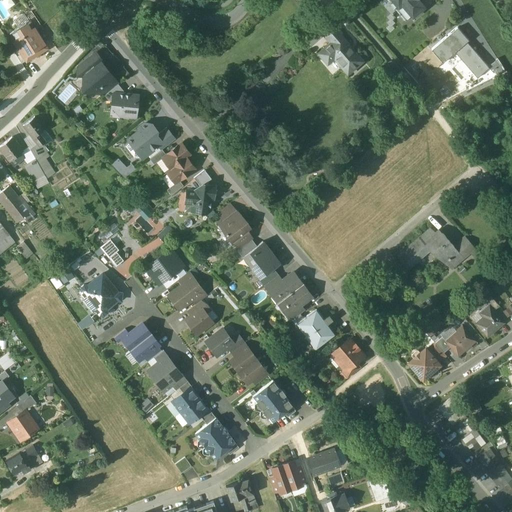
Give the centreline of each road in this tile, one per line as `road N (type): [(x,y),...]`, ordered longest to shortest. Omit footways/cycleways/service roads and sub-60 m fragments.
road 1 (residential): [(100,22),(331,293)]
road 2 (residential): [(479,169),(331,293)]
road 3 (residential): [(262,450),(147,306)]
road 4 (residential): [(127,511),(193,492),(262,450)]
road 5 (residential): [(331,293),(395,367),(414,406)]
road 6 (residential): [(100,22),(0,121)]
road 7 (residential): [(414,406),(497,511)]
road 8 (residential): [(422,97),(352,14),(353,0)]
